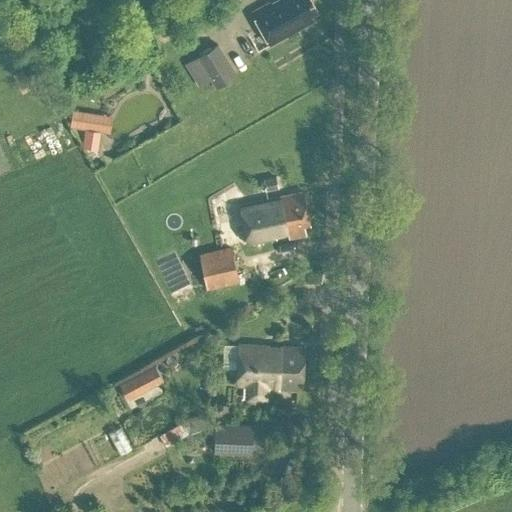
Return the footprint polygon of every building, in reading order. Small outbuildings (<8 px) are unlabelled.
[(316,11),(310,0),(283,0),(273,6),(270,2),(253,11),(270,42),(313,19),(310,14),(316,11)] [(217,43),(195,56),(210,79),(215,87),(236,74),(217,43)] [(72,109),(70,126),(98,130),(100,113),(72,109)] [(262,178),(265,190),(278,187),(275,176),(262,178)] [(304,192),(238,205),(239,212),(244,237),(246,244),(276,238),(275,233),(288,231),(289,237),(307,233),(306,225),(310,224),(304,192)] [(238,282),(230,246),(200,252),(207,288),(238,282)] [(266,399),(267,385),(279,386),(278,389),(296,390),(296,380),(302,381),(304,345),(268,344),(268,342),(238,341),(236,383),(247,384),(246,398),(266,399)] [(153,363),(140,371),(149,388),(163,380),(153,363)] [(187,418),(158,434),(165,445),(189,432),(209,427),(205,413),(187,418)] [(251,425),(215,422),(213,450),(249,452),(251,425)]
